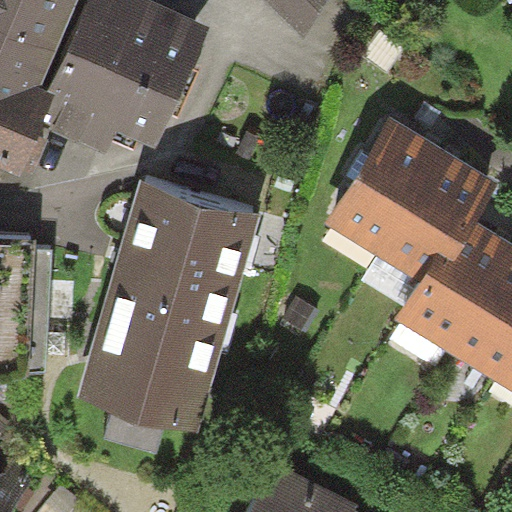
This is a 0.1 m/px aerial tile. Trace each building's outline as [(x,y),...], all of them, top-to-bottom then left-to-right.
[(0,0),(0,87),(20,98),(63,0),(0,0)] [(206,9),(184,0),(81,0),(51,69),(60,72),(45,105),(107,132),(116,112),(154,128),(206,9)] [(320,0),(274,0),(303,28),(320,0)] [(0,164),(20,174),(46,118),(33,112),(37,105),(20,98),(0,87),(0,164)] [(388,124),(331,224),(380,252),(437,152),(388,124)] [(489,182),(437,152),(380,252),(431,281),(464,224),(489,182)] [(146,173),(82,381),(112,390),(105,414),(151,429),(159,404),(195,415),(259,208),(146,173)] [(431,281),(408,322),(451,346),(507,249),(464,224),(431,281)] [(31,233),(0,229),(0,366),(42,363),(48,248),(30,246),(31,233)] [(511,354),(511,251),(507,249),(451,346),(500,374),(511,354)] [(511,354),(500,374),(511,381),(511,354)] [(373,499),(274,449),(240,511),(365,511),(366,511),(373,499)] [(0,507),(13,492),(0,481),(0,507)]
